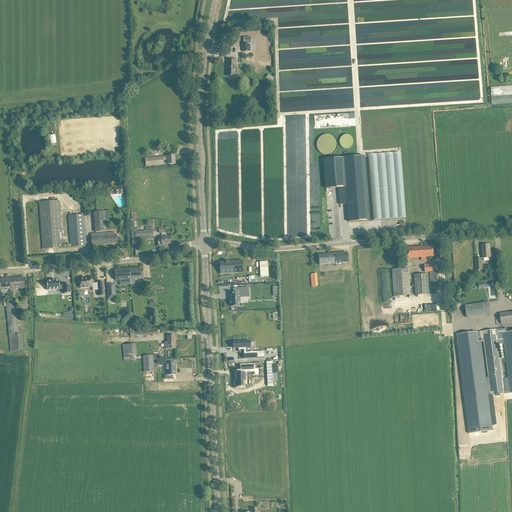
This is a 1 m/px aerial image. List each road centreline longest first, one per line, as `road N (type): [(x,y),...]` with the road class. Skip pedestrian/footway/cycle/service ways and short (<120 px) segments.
road 1 (unclassified): [(204,242),(273,249),(511,229)]
road 2 (tertiary): [(217,511),(204,242)]
road 3 (tertiary): [(204,242),(198,117),(215,0)]
road 4 (unclassified): [(0,271),(140,260),(204,242)]
